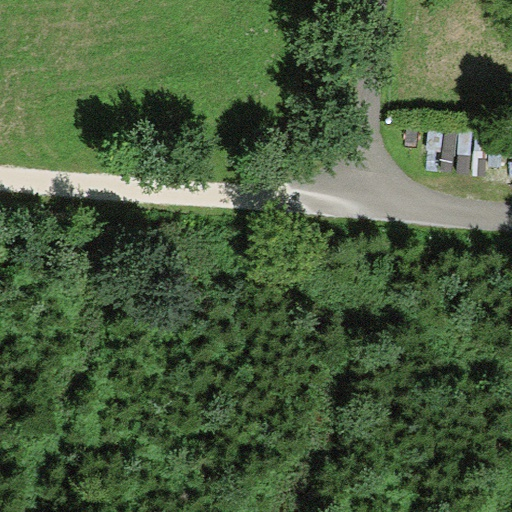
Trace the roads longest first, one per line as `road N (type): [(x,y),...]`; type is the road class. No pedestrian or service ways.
road 1 (track): [(0,177),(511,212)]
road 2 (track): [(368,0),(354,201)]
